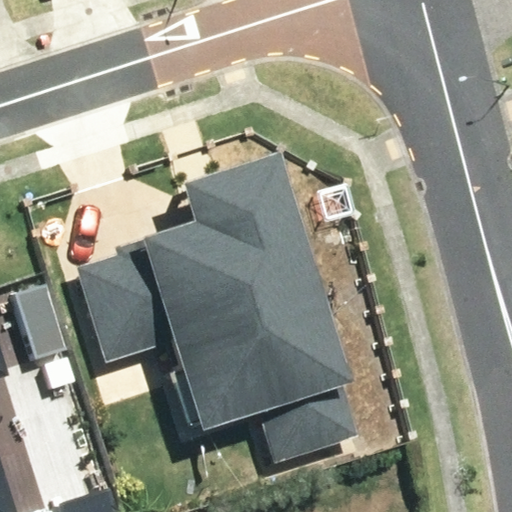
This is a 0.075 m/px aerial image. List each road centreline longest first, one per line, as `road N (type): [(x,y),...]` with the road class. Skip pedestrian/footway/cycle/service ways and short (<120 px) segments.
road 1 (residential): [(0,111),(351,0)]
road 2 (residential): [(511,329),(426,0)]
